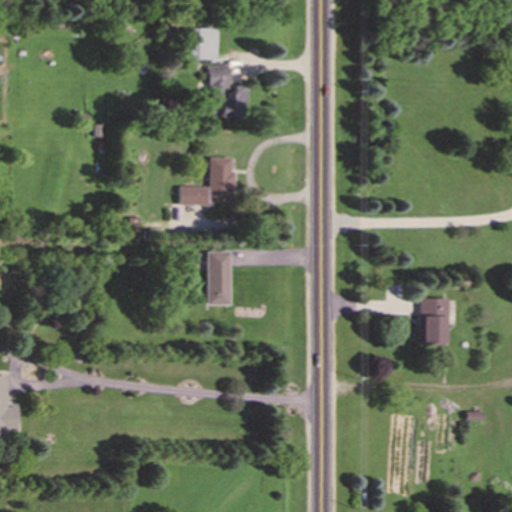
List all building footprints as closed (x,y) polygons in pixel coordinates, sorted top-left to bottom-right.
[(191,44),(191,64),(209,64),(209,31),(180,31),(180,44),(191,44)] [(202,69),(203,117),(228,116),(227,69),(202,69)] [(173,190),(173,208),(229,208),(229,161),(204,161),(204,190),(173,190)] [(200,308),(223,308),(223,254),(200,254),(200,308)] [(438,302),(411,301),(410,347),(438,347),(438,302)] [(0,437),(10,438),(10,410),(0,410),(0,437)]
